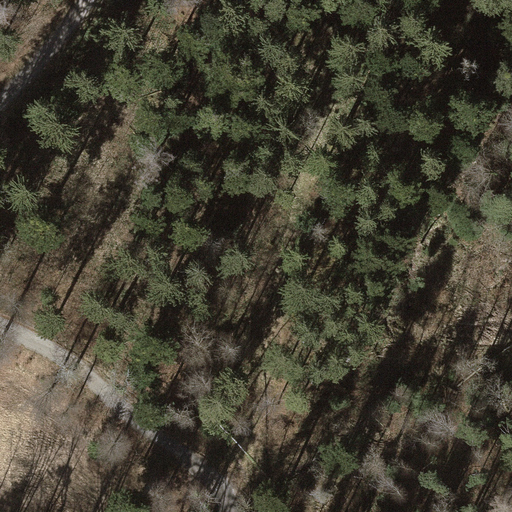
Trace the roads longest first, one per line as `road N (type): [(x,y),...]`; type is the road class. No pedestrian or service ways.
road 1 (track): [(0,330),(67,364),(208,473),(222,511)]
road 2 (track): [(89,0),(0,107)]
